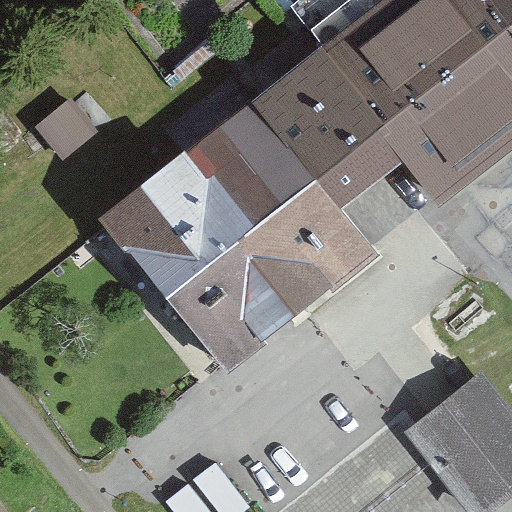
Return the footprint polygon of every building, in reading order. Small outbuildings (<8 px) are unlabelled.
[(435,156),(468,203),(511,169),(511,0),(412,0),(350,47),(435,156)] [(369,208),(435,156),(350,47),(281,97),(369,208)] [(110,129),(83,96),(39,132),(67,165),(110,129)] [(252,378),(406,257),(369,208),(281,97),(126,218),(252,378)] [(420,436),(481,511),(510,511),(511,511),(511,391),(497,373),(420,436)] [(262,511),(266,509),(229,462),(177,503),(184,511),(262,511)]
